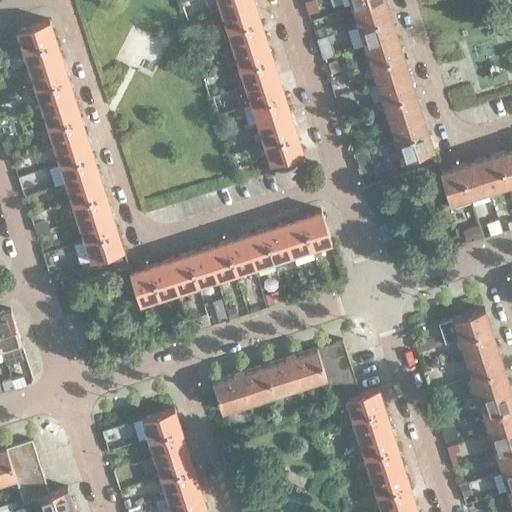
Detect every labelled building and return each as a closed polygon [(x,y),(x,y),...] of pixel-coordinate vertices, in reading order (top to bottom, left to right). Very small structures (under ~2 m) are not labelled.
[(247,0),(218,0),(221,9),(247,0)] [(259,17),(253,0),(247,0),(221,9),(227,28),(259,17)] [(390,14),(385,0),(368,0),(352,5),(358,24),(390,14)] [(397,33),(390,14),(358,24),(364,43),(397,33)] [(266,36),(259,17),(227,28),(233,47),(266,36)] [(56,38),(49,18),(17,28),(23,48),(56,38)] [(403,52),(397,33),(364,43),(370,62),(403,52)] [(272,55),(266,36),(233,47),(239,66),(272,55)] [(62,57),(56,38),(23,48),(29,67),(62,57)] [(409,71),(403,52),(370,62),(376,82),(409,71)] [(278,74),(272,55),(239,66),(245,85),(278,74)] [(68,76),(62,57),(29,67),(36,86),(68,76)] [(415,90),(409,71),(376,82),(383,101),(415,90)] [(284,93),(278,74),(245,85),(251,104),(284,93)] [(74,95),(68,76),(36,86),(42,105),(74,95)] [(421,109),(415,90),(383,101),(389,120),(421,109)] [(290,112),(284,93),(251,104),(257,123),(290,112)] [(80,114),(74,95),(42,105),(48,124),(80,114)] [(427,128),(421,109),(389,120),(395,139),(427,128)] [(296,132),(290,112),(257,123),(264,142),(296,132)] [(86,133),(80,114),(48,124),(54,143),(86,133)] [(433,148),(427,128),(395,139),(401,158),(433,148)] [(302,151),(296,132),(264,142),(270,162),(302,151)] [(92,152),(86,133),(54,143),(60,162),(92,152)] [(511,182),(511,146),(497,151),(508,183),(511,182)] [(508,183),(497,151),(478,157),(488,190),(508,183)] [(98,171),(92,152),(60,162),(66,181),(98,171)] [(488,190),(478,157),(459,163),(469,196),(488,190)] [(469,196),(459,163),(439,170),(450,202),(469,196)] [(105,190),(98,171),(66,181),(72,200),(105,190)] [(111,209),(105,190),(72,200),(78,220),(111,209)] [(331,240),(321,208),(301,214),(311,247),(331,240)] [(117,228),(111,209),(78,220),(84,239),(117,228)] [(311,247),(301,214),(282,220),(292,253),(311,247)] [(292,253),(282,220),(263,226),(273,259),(292,253)] [(481,235),(477,225),(467,228),(470,239),(481,235)] [(273,259),(263,226),(244,233),(254,265),(273,259)] [(123,248),(117,228),(84,239),(91,258),(123,248)] [(254,265),(244,233),(225,239),(235,271),(254,265)] [(235,271),(225,239),(206,245),(216,277),(235,271)] [(216,277),(206,245),(187,251),(197,283),(216,277)] [(197,283),(187,251),(168,257),(178,289),(197,283)] [(178,289),(168,257),(149,263),(159,295),(178,289)] [(159,295),(149,263),(129,269),(139,302),(159,295)] [(259,307),(257,299),(246,303),(248,311),(259,307)] [(21,340),(10,307),(0,310),(0,343),(1,346),(21,340)] [(491,327),(485,307),(452,317),(459,337),(491,327)] [(497,346),(491,327),(459,337),(465,356),(497,346)] [(347,351),(342,338),(317,346),(321,359),(347,351)] [(326,375),(325,373),(321,359),(317,346),(295,353),(294,350),(284,353),(285,356),(264,363),(274,392),(326,375)] [(503,365),(497,346),(465,356),(471,375),(503,365)] [(351,365),(348,355),(347,351),(321,359),(325,373),(351,365)] [(274,392),(264,363),(243,369),(242,367),(232,370),(233,373),(212,379),(221,409),(274,392)] [(355,378),(351,365),(325,373),(326,375),(330,386),(355,378)] [(509,384),(503,365),(471,375),(477,394),(509,384)] [(360,391),(355,378),(330,386),(334,400),(345,396),(360,391)] [(511,403),(511,392),(509,384),(477,394),(483,413),(511,403)] [(378,386),(360,391),(345,396),(352,416),(384,405),(378,386)] [(511,424),(511,403),(483,413),(489,432),(511,424)] [(390,424),(384,405),(352,416),(358,435),(390,424)] [(180,426),(174,406),(142,417),(148,436),(180,426)] [(396,443),(390,424),(358,435),(364,454),(396,443)] [(511,445),(511,424),(489,432),(495,451),(511,445)] [(187,445),(180,426),(148,436),(154,455),(187,445)] [(36,451),(32,437),(6,446),(11,459),(36,451)] [(402,462),(396,443),(364,454),(370,473),(402,462)] [(11,459),(6,446),(6,445),(0,447),(0,479),(16,475),(15,472),(11,459)] [(193,464),(187,445),(154,455),(160,474),(193,464)] [(511,466),(511,445),(495,451),(501,470),(511,466)] [(40,464),(37,454),(36,451),(11,459),(15,472),(40,464)] [(409,481),(402,462),(370,473),(376,492),(409,481)] [(45,478),(40,464),(15,472),(16,475),(19,486),(45,478)] [(199,483),(193,464),(160,474),(166,493),(199,483)] [(511,487),(511,466),(501,470),(507,489),(511,487)] [(49,491),(45,478),(19,486),(23,499),(35,496),(49,491)] [(415,501),(409,481),(376,492),(382,511),(415,501)] [(173,511),(205,502),(199,483),(166,493),(172,511),(173,511)] [(51,511),(74,505),(67,485),(49,491),(35,496),(40,511),(51,511)] [(418,511),(415,501),(382,511),(418,511)] [(208,511),(205,502),(173,511),(208,511)]
